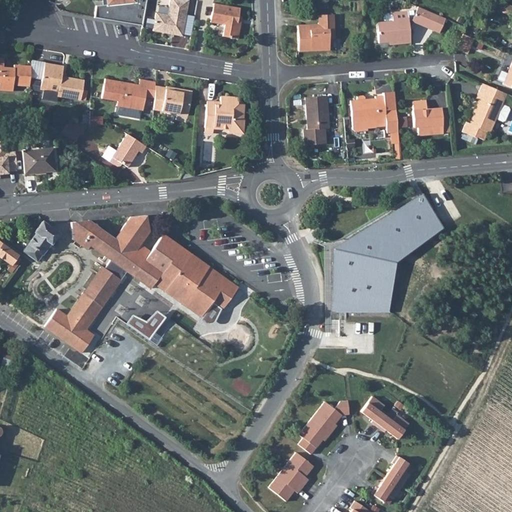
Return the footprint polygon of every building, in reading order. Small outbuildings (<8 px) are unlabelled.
[(170,0),(168,13),(156,11),(153,28),(183,33),(188,0),(170,0)] [(239,6),(213,1),(210,20),(225,22),(223,34),(237,37),(240,22),(237,17),(239,6)] [(408,12),(409,21),(412,21),(440,32),(446,18),(418,6),(416,11),(408,12)] [(411,43),(409,21),(408,12),(392,13),(393,21),(377,22),(379,43),(394,42),(394,44),(411,43)] [(314,26),(298,26),(299,52),(331,50),(331,40),(335,40),(334,15),(319,15),(320,28),(314,28),(314,26)] [(457,45),(457,47),(468,52),(472,37),(460,32),(457,45)] [(5,57),(0,56),(0,88),(14,89),(15,84),(32,85),(33,75),(33,64),(17,62),(16,68),(12,68),(12,66),(5,65),(5,57)] [(33,64),(33,75),(43,77),(47,60),(34,57),(33,64)] [(511,59),(502,83),(511,87),(511,59)] [(66,64),(47,60),(43,77),(41,88),(59,91),(58,95),(82,100),(86,79),(70,75),(69,77),(64,76),(66,64)] [(144,109),(146,96),(149,78),(140,77),(139,84),(127,81),(127,83),(123,83),(123,81),(105,77),(102,97),(118,100),(118,104),(144,109)] [(157,80),(149,78),(146,96),(156,97),(156,84),(157,80)] [(474,107),(496,117),(501,105),(507,93),(483,83),(476,98),(478,99),(474,107)] [(156,97),(155,108),(189,114),(193,90),(182,87),(182,91),(176,90),(174,86),(166,84),(166,86),(156,84),(156,97)] [(366,97),(364,95),(358,96),(358,100),(351,100),(353,121),(375,119),(375,122),(386,121),(387,132),(391,132),(392,144),(400,143),(397,108),(395,91),(385,92),(385,95),(376,96),(376,100),(366,101),(366,97)] [(208,99),(206,126),(215,126),(228,128),(231,131),(244,131),(245,118),(244,117),(245,103),(239,102),(239,96),(222,94),(221,102),(216,102),(216,99),(208,99)] [(330,128),(327,96),(305,98),(308,130),(304,130),(305,146),(327,144),(326,129),(330,128)] [(414,127),(439,124),(443,123),(441,114),(443,109),(441,109),(441,107),(427,109),(426,100),(412,102),(414,127)] [(506,108),(501,105),(496,117),(503,121),(504,120),(508,111),(506,108)] [(489,133),(495,119),(496,117),(474,107),(473,109),(475,110),(469,123),(465,122),(461,131),(475,137),(476,136),(483,139),(487,132),(489,133)] [(441,114),(443,123),(449,123),(448,109),(443,109),(441,114)] [(104,125),(104,116),(83,116),(83,124),(104,125)] [(67,127),(80,136),(82,133),(69,124),(67,127)] [(67,127),(63,134),(76,143),(80,136),(67,127)] [(146,144),(127,132),(117,150),(110,161),(116,164),(117,165),(119,165),(121,165),(123,163),(129,166),(139,149),(142,151),(146,144)] [(8,142),(0,142),(0,179),(1,179),(1,173),(17,172),(16,152),(8,153),(8,142)] [(109,146),(103,156),(110,161),(117,150),(109,146)] [(26,150),(49,171),(56,170),(54,147),(26,150)] [(26,150),(24,150),(26,173),(49,171),(26,150)] [(420,195),(328,247),(327,309),(381,310),(382,260),(439,227),(420,195)] [(70,221),(71,229),(72,239),(87,250),(90,246),(110,260),(127,272),(151,289),(154,283),(200,316),(210,301),(222,309),(237,288),(162,233),(150,250),(139,242),(148,229),(145,214),(130,216),(114,237),(90,220),(70,221)] [(34,232),(35,233),(23,252),(37,262),(49,243),(51,244),(58,233),(50,228),(42,221),(34,232)] [(3,243),(0,247),(0,256),(10,264),(18,254),(3,243)] [(104,268),(101,266),(82,293),(101,307),(127,272),(110,260),(104,268)] [(68,344),(80,326),(85,330),(101,307),(82,293),(65,316),(56,309),(43,326),(68,344)] [(134,315),(126,324),(150,340),(167,317),(158,311),(147,322),(134,315)] [(85,330),(80,326),(68,344),(73,347),(85,330)] [(371,396),(360,411),(372,420),(370,422),(383,432),(385,430),(397,439),(408,424),(396,415),(393,419),(380,409),(383,405),(371,396)] [(297,444),(310,454),(322,439),(324,441),(336,425),(334,424),(341,415),(348,414),(346,401),(339,401),(333,409),(324,402),(298,435),(302,438),(297,444)] [(295,452),(267,487),(285,501),(293,490),(297,493),(308,479),(304,477),(313,466),(295,452)] [(376,487),(371,494),(384,503),(389,496),(393,499),(409,474),(405,471),(410,464),(396,455),(391,463),(393,464),(377,488),(376,487)] [(366,511),(368,510),(354,501),(350,508),(352,509),(349,511),(366,511)]
